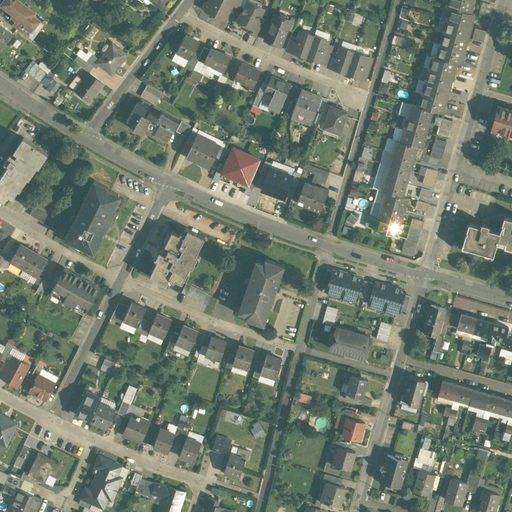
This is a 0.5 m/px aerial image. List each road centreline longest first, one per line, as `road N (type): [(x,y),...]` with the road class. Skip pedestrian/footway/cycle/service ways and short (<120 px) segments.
road 1 (residential): [(423,276),(503,7)]
road 2 (residential): [(171,183),(248,219),(423,276)]
road 3 (residential): [(181,12),(371,99)]
road 4 (residential): [(121,281),(204,320),(292,348)]
road 5 (residential): [(84,138),(181,12)]
road 6 (residential): [(121,281),(50,422)]
road 7 (residential): [(93,441),(202,481),(191,511)]
road 8 (residential): [(0,212),(121,281)]
road 9 (residential): [(394,377),(358,498)]
